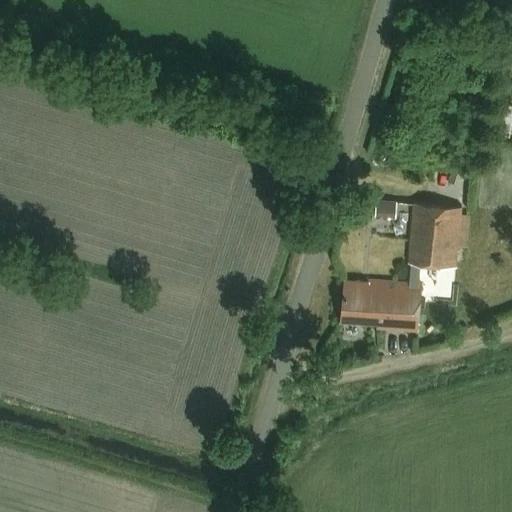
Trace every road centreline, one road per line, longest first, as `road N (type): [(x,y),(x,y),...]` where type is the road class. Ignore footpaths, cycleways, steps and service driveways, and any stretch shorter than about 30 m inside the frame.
road 1 (unclassified): [(239,511),(383,0)]
road 2 (track): [(274,392),(511,332)]
